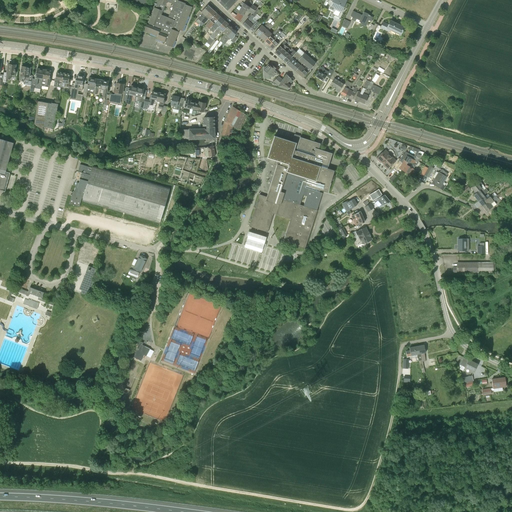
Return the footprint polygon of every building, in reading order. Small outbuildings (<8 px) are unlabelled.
[(185,4),(185,3),(177,0),(156,0),(156,2),(157,3),(155,8),(154,7),(148,23),(149,23),(148,25),(145,23),(142,31),(157,37),(156,40),(166,43),(165,44),(173,47),(179,32),(178,32),(179,30),(183,31),(192,7),(185,4)] [(227,11),(227,10),(237,0),(228,0),(223,6),(227,11)] [(261,6),(263,3),(258,0),(255,0),(250,8),(244,3),(242,7),(247,10),(253,14),(259,5),(261,6)] [(341,13),(347,0),(332,0),(328,9),(334,12),(335,10),(341,13)] [(243,16),(238,13),(242,7),(244,3),(242,2),(230,14),(234,18),(239,21),(243,16)] [(198,25),(201,21),(212,9),(207,5),(201,12),(203,14),(195,22),(198,25)] [(243,16),(247,10),(242,7),(238,13),(243,16)] [(211,21),(217,13),(212,9),(201,21),(204,24),(209,19),(211,21)] [(363,16),(353,12),(351,16),(352,17),(351,20),(355,22),(355,21),(360,23),(360,24),(366,26),(368,22),(370,23),(370,21),(371,21),(373,17),(370,16),(370,15),(365,12),(363,16)] [(209,32),(211,28),(221,17),(217,13),(211,21),(206,26),(204,29),(207,31),(209,32)] [(252,19),(254,17),(252,16),(251,15),(243,24),(248,30),(252,26),(255,29),(260,23),(257,20),(255,22),(252,19)] [(213,34),(225,21),(221,17),(211,28),(209,32),(210,33),(212,31),(213,33),(210,37),(208,40),(206,39),(200,47),(202,49),(206,42),(207,43),(213,34)] [(342,25),(348,27),(351,21),(345,18),(342,25)] [(223,32),(229,25),(225,21),(213,34),(207,43),(210,45),(214,40),(213,39),(221,30),(223,32)] [(404,27),(390,21),(388,25),(383,22),(380,28),(389,32),(390,30),(399,34),(399,35),(400,36),(404,27)] [(268,27),(270,24),(268,22),(264,27),(261,25),(255,32),(259,36),(266,29),(268,27)] [(219,45),(233,29),(229,25),(223,32),(225,34),(220,41),(217,44),(219,45)] [(283,30),(280,28),(279,30),(278,29),(275,32),(274,31),(272,34),(271,35),(265,41),(269,45),(275,39),(276,37),(283,30)] [(237,38),(234,36),(237,32),(233,29),(219,45),(220,46),(222,48),(229,38),(231,40),(231,41),(233,43),(237,38)] [(272,34),(268,31),(266,29),(259,36),(265,41),(271,35),(272,34)] [(273,49),(278,43),(282,38),(279,35),(282,31),(283,31),(283,30),(276,37),(275,39),(269,45),(273,49)] [(210,53),(219,42),(217,40),(208,52),(210,53)] [(278,56),(286,47),(284,45),(284,44),(282,47),(280,46),(274,53),(278,56)] [(283,60),(291,50),(284,44),(284,45),(286,47),(278,56),(283,60)] [(286,63),(296,52),(294,50),(292,49),(291,50),(283,60),(286,63)] [(309,71),(310,69),(315,63),(304,54),(298,62),(309,71)] [(295,71),(299,66),(291,59),(287,64),(295,71)] [(4,72),(3,82),(6,83),(6,79),(10,79),(11,77),(11,75),(14,75),(16,64),(11,64),(11,65),(8,64),(8,67),(7,67),(7,73),(4,72)] [(270,66),(268,64),(265,68),(264,68),(264,70),(264,76),(268,75),(268,77),(268,78),(271,78),(273,76),(277,72),(274,69),(276,68),(274,67),(273,65),(272,66),(271,66),(270,66)] [(21,70),(19,81),(24,81),(23,84),(31,85),(32,80),(29,80),(29,77),(30,68),(30,67),(22,66),(22,70),(21,70)] [(299,75),(303,69),(300,66),(299,66),(295,71),(299,75)] [(329,72),(321,67),(315,76),(323,81),(326,76),(329,78),(334,71),(331,69),(329,72)] [(44,70),(44,69),(40,68),(40,69),(37,69),(36,76),(35,76),(34,79),(32,79),(32,80),(31,85),(30,91),(33,92),(34,88),(40,89),(41,85),(42,81),(44,70)] [(51,71),(51,70),(45,69),(45,70),(44,70),(42,81),(45,82),(45,84),(45,87),(49,87),(49,85),(51,71)] [(303,78),(304,77),(307,73),(303,69),(299,75),(303,78)] [(337,72),(335,71),(334,72),(334,71),(330,79),(333,80),(330,85),(336,89),(335,90),(338,92),(344,84),(334,78),(337,73),(337,72)] [(62,84),(64,72),(60,72),(59,73),(57,72),(56,78),(55,78),(54,86),(57,87),(58,84),(61,84),(62,84)] [(65,86),(68,87),(69,87),(70,82),(69,82),(70,74),(67,74),(68,73),(64,72),(62,84),(61,84),(61,87),(65,87),(65,86)] [(70,96),(69,98),(75,99),(76,99),(76,98),(77,94),(78,89),(82,90),(82,85),(84,76),(80,75),(80,76),(77,76),(76,80),(75,80),(73,88),(71,87),(70,96)] [(283,79),(282,80),(278,86),(287,89),(290,86),(289,85),(293,81),(290,79),(291,78),(287,75),(283,79)] [(272,84),(278,86),(282,80),(280,78),(278,76),(278,77),(275,80),(272,83),(272,84)] [(86,96),(88,89),(94,90),(96,79),(94,79),(94,78),(89,77),(89,78),(88,78),(87,84),(84,83),(82,95),(86,96)] [(101,80),(101,79),(99,79),(98,80),(96,79),(94,90),(94,93),(95,94),(97,94),(98,89),(101,89),(102,80),(101,80)] [(101,89),(100,93),(103,94),(103,97),(106,98),(109,81),(102,80),(101,89)] [(359,102),(370,83),(366,81),(365,83),(361,92),(358,91),(355,97),(354,96),(352,99),(359,102)] [(109,100),(109,102),(112,102),(113,98),(120,99),(121,99),(123,84),(122,84),(123,83),(120,83),(116,83),(115,89),(114,88),(113,92),(115,92),(114,95),(110,94),(109,100)] [(376,86),(370,83),(359,102),(365,104),(370,91),(373,92),(378,94),(382,89),(376,86)] [(340,94),(345,96),(350,88),(351,88),(350,87),(351,86),(350,86),(347,84),(340,94)] [(125,93),(124,101),(126,102),(127,99),(131,100),(132,95),(135,96),(137,87),(137,86),(134,86),(131,86),(130,91),(128,90),(127,94),(125,93)] [(354,96),(358,88),(355,86),(353,89),(352,89),(353,90),(352,93),(349,98),(351,100),(352,99),(354,96)] [(137,87),(135,96),(138,97),(137,101),(139,102),(141,102),(140,107),(143,108),(144,102),(145,98),(146,95),(143,94),(144,89),(141,88),(138,87),(137,87)] [(144,102),(143,108),(147,109),(148,104),(150,105),(153,105),(154,100),(156,100),(157,100),(159,93),(158,92),(156,91),(156,92),(152,91),(151,97),(150,96),(149,99),(145,98),(144,102)] [(162,93),(160,92),(159,93),(157,100),(157,101),(159,102),(158,108),(162,109),(162,111),(166,112),(168,107),(163,106),(163,104),(164,104),(165,100),(163,100),(165,94),(162,93)] [(172,96),(170,105),(171,105),(170,107),(173,108),(179,110),(180,106),(183,107),(185,98),(179,97),(179,96),(176,96),(172,96)] [(190,100),(190,99),(187,99),(186,99),(185,107),(193,109),(194,103),(190,102),(190,100)] [(43,129),(44,127),(47,103),(38,101),(34,124),(38,126),(38,127),(43,129)] [(194,103),(193,109),(203,112),(205,103),(199,102),(199,104),(194,103)] [(54,129),(58,105),(47,103),(44,127),(54,129)] [(238,130),(247,115),(233,106),(225,121),(222,135),(231,137),(233,126),(238,130)] [(215,139),(214,128),(214,117),(204,117),(204,125),(206,125),(206,128),(194,129),(194,126),(188,126),(188,129),(180,129),(179,137),(181,138),(182,138),(184,138),(184,139),(186,139),(187,139),(189,139),(189,140),(206,139),(215,139)] [(0,189),(4,191),(4,190),(5,185),(6,182),(8,174),(9,174),(6,173),(7,169),(7,165),(12,147),(14,143),(7,141),(3,140),(4,136),(4,135),(0,134),(0,189)] [(293,140),(292,141),(274,135),(267,158),(279,162),(270,192),(269,195),(268,197),(259,194),(249,226),(267,232),(273,213),(274,214),(276,214),(290,219),(283,242),(305,249),(317,210),(322,193),(319,192),(320,191),(320,190),(327,192),(334,170),(327,168),(313,164),(315,157),(296,150),(298,143),(301,136),(297,135),(295,134),(293,140)] [(318,150),(320,145),(320,144),(319,143),(317,143),(302,138),(302,137),(301,136),(298,143),(296,150),(315,157),(313,164),(327,168),(330,161),(329,160),(330,157),(331,157),(332,153),(328,152),(328,153),(319,150),(318,150)] [(396,161),(385,150),(376,158),(379,161),(380,161),(385,166),(384,166),(387,169),(396,161)] [(406,165),(408,162),(409,161),(410,162),(414,165),(415,164),(418,166),(420,163),(424,166),(426,163),(427,163),(430,158),(425,155),(424,156),(421,155),(418,154),(416,157),(413,156),(412,158),(407,156),(409,153),(406,152),(403,156),(399,161),(403,163),(400,169),(403,171),(404,169),(404,168),(406,165)] [(71,196),(69,204),(80,207),(82,201),(160,223),(170,187),(93,164),(92,168),(88,166),(80,164),(78,170),(82,171),(82,172),(79,183),(76,182),(73,191),(72,191),(71,196)] [(416,170),(406,165),(404,168),(404,169),(403,171),(412,176),(416,170)] [(429,177),(434,168),(429,165),(424,175),(429,177)] [(448,174),(441,170),(439,172),(432,183),(440,188),(440,187),(443,189),(445,186),(445,185),(443,183),(447,177),(446,176),(448,174)] [(480,203),(486,198),(485,196),(487,194),(481,186),(483,184),(480,181),(471,187),(475,193),(473,195),(480,203)] [(462,195),(470,189),(467,185),(459,191),(462,195)] [(507,197),(511,192),(511,186),(503,192),(504,193),(507,197)] [(483,208),(497,197),(494,193),(490,196),(487,199),(486,198),(480,203),(483,208)] [(382,206),(390,202),(384,195),(377,199),(375,201),(380,207),(382,206)] [(486,212),(493,207),(496,204),(494,201),(498,199),(497,197),(483,208),(486,212)] [(358,204),(354,199),(346,203),(344,204),(345,206),(344,207),(347,211),(351,209),(358,204)] [(368,212),(374,208),(371,203),(365,207),(368,212)] [(356,226),(363,222),(362,221),(364,219),(360,211),(356,213),(359,219),(354,222),(356,226)] [(344,237),(348,235),(343,227),(339,229),(344,237)] [(370,241),(364,227),(353,231),(353,232),(350,233),(352,239),(355,237),(359,246),(370,241)] [(244,246),(261,252),(266,237),(249,231),(244,246)] [(147,259),(139,256),(133,270),(139,272),(141,273),(147,259)] [(493,273),(493,262),(458,262),(458,267),(453,267),(453,273),(493,273)] [(84,277),(79,289),(82,290),(81,293),(86,296),(87,292),(91,293),(95,283),(96,282),(92,281),(96,269),(95,269),(88,266),(84,275),(84,277)] [(130,269),(128,274),(137,277),(139,272),(133,270),(130,269)] [(34,291),(29,289),(28,291),(12,286),(10,290),(14,291),(14,290),(26,295),(28,296),(29,293),(33,294),(34,291)] [(39,297),(42,298),(44,292),(30,287),(29,289),(34,291),(33,294),(39,297)] [(53,305),(52,309),(54,310),(55,311),(57,305),(41,299),(42,298),(39,297),(38,298),(38,299),(53,305)] [(28,300),(25,299),(23,304),(37,309),(39,303),(28,299),(28,300)] [(136,350),(132,356),(141,361),(144,355),(146,356),(150,349),(145,346),(142,345),(143,343),(140,341),(138,346),(136,350)] [(423,365),(422,362),(426,361),(424,353),(426,353),(424,345),(419,346),(420,355),(418,356),(421,373),(425,372),(424,370),(423,368),(424,368),(424,367),(425,367),(424,365),(423,365)] [(420,355),(419,346),(409,348),(410,350),(405,351),(406,356),(415,355),(417,354),(418,356),(420,355)] [(474,372),(478,364),(464,357),(459,366),(460,367),(459,369),(463,371),(465,367),(474,372)] [(473,383),(473,381),(472,375),(462,378),(463,384),(466,383),(467,387),(474,386),(474,383),(473,383)] [(493,388),(507,386),(505,377),(492,380),(493,388)]
